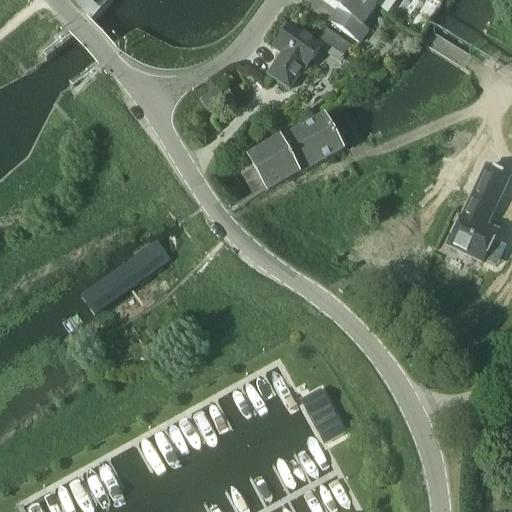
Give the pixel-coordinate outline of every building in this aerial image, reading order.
[(375,9),(361,0),(323,0),(322,2),(342,16),(334,27),(359,45),(368,33),(361,29),(375,9)] [(361,0),(375,9),(381,0),(361,0)] [(291,29),(275,52),(283,57),(269,77),(288,91),(303,71),(305,72),(320,49),(291,29)] [(198,102),(206,114),(224,101),(216,89),(198,102)] [(227,91),(221,95),(228,105),(234,101),(227,91)] [(324,117),(286,138),(305,174),(343,154),(324,117)] [(305,174),(286,138),(280,141),(248,159),(267,195),(305,174)] [(472,198),(451,241),(448,249),(482,265),(495,238),(484,232),(495,209),(472,198)] [(373,234),(367,253),(362,267),(420,287),(430,253),(373,234)] [(156,243),(80,297),(96,317),(170,264),(156,243)] [(170,332),(148,347),(157,359),(179,344),(170,332)] [(310,398),(305,401),(328,445),(344,436),(320,393),(310,398)]
